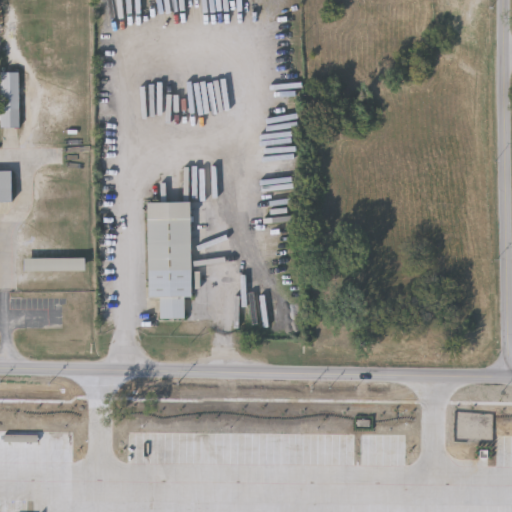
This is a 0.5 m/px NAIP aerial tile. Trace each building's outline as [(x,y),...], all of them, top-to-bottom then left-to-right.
[(1,128),(1,73),(20,73),(20,128),(1,128)] [(0,171),(12,171),(12,201),(0,201),(0,171)] [(192,296),(185,296),(185,318),(160,319),(159,298),(148,298),(147,202),(191,202),(192,296)] [(25,257),(85,257),(85,270),(25,270),(25,257)] [(20,511),(46,511),(51,420),(29,419),(27,459),(36,459),(34,504),(21,504),(20,511)]
